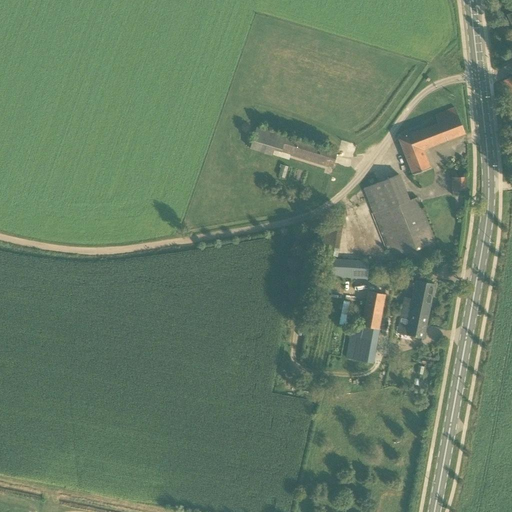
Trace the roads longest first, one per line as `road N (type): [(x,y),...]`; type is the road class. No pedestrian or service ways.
road 1 (track): [(0,237),(120,250),(297,219),(343,192),(424,91),(466,78)]
road 2 (primary): [(434,511),(486,221),(478,78)]
